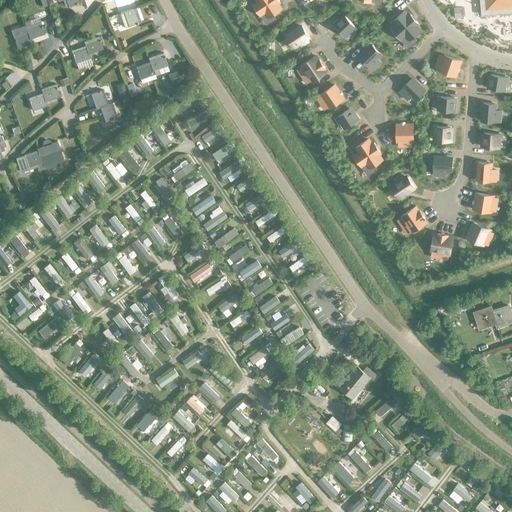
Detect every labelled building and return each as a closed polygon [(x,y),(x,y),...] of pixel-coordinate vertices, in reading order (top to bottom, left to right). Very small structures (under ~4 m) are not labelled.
[(113,0),(118,14),(119,14),(135,8),(136,8),(135,8),(132,0),(113,0)] [(281,10),(277,4),(279,2),(277,0),(256,0),(258,2),(253,5),(259,15),(265,12),(269,18),(271,22),(277,18),(275,14),(281,10)] [(511,0),(486,0),(487,8),(511,6),(511,0)] [(14,3),(8,5),(10,12),(16,9),(14,3)] [(240,14),(246,11),(241,3),(235,6),(240,14)] [(294,5),(298,22),(304,21),(305,23),(311,21),(307,3),(294,5)] [(291,7),(283,10),(290,31),(298,29),(291,7)] [(135,8),(119,14),(124,28),(141,22),(140,22),(135,8)] [(413,37),(420,31),(415,26),(418,24),(410,15),(408,17),(403,12),(392,21),(397,26),(392,30),(400,39),(404,35),(409,41),(412,44),(416,41),(413,37)] [(354,27),(345,17),(334,26),(344,36),(350,30),(353,33),(356,29),(354,27)] [(43,33),(39,23),(25,28),(29,39),(43,33)] [(25,28),(24,26),(10,31),(17,48),(30,43),(29,39),(25,28)] [(252,33),(258,46),(267,42),(265,35),(271,32),(269,26),(252,33)] [(308,37),(301,26),(286,37),(293,48),(299,44),(300,47),(308,41),(306,39),(308,37)] [(80,33),(74,35),(77,42),(82,40),(80,33)] [(99,37),(84,42),(86,46),(88,53),(103,48),(99,37)] [(83,42),(84,46),(70,51),(74,62),(88,58),(87,54),(83,42)] [(381,55),(371,45),(359,58),(369,68),(375,62),(378,65),(380,63),(377,60),(381,55)] [(275,70),(289,59),(283,52),(269,62),(275,70)] [(164,54),(149,59),(150,63),(153,70),(155,76),(170,71),(167,64),(164,54)] [(455,77),(460,61),(444,55),(443,57),(439,55),(438,59),(442,60),(438,71),(455,77)] [(324,68),(319,61),(318,61),(315,56),(300,66),(301,67),(297,70),(300,74),(304,72),(311,82),(326,72),(324,69),(324,68)] [(150,63),(136,68),(139,79),(141,83),(156,78),(155,76),(153,70),(150,63)] [(176,72),(168,75),(171,83),(179,81),(176,72)] [(507,83),(508,78),(505,78),(505,77),(491,75),(489,88),(503,91),(504,82),(507,83)] [(68,84),(66,77),(58,80),(60,86),(68,84)] [(290,94),(307,86),(303,79),(287,87),(290,94)] [(424,91),(411,79),(401,89),(408,95),(405,98),(407,100),(410,97),(414,101),(424,91)] [(5,81),(1,85),(5,90),(9,86),(5,81)] [(56,85),(42,90),(43,94),(45,101),(60,96),(56,85)] [(329,109),(343,99),(334,85),(319,95),(320,96),(316,99),(319,103),(323,101),(329,109)] [(167,87),(160,89),(164,100),(170,95),(167,87)] [(44,101),(40,90),(41,94),(27,99),(31,110),(45,105),(44,101)] [(103,90),(92,94),(97,109),(101,107),(108,105),(103,90)] [(198,100),(194,93),(174,106),(179,113),(198,100)] [(15,95),(11,100),(15,105),(20,100),(15,95)] [(453,112),(454,98),(440,97),(437,97),(436,102),(439,102),(439,111),(453,112)] [(108,105),(101,107),(106,122),(117,118),(112,103),(108,105)] [(500,114),(501,111),(494,110),(495,104),(483,103),(482,121),(493,122),(494,114),(500,114)] [(308,109),(310,119),(323,117),(321,107),(308,109)] [(357,120),(349,109),(338,117),(335,119),(338,123),(340,121),(345,128),(357,120)] [(209,116),(205,110),(187,121),(191,127),(209,116)] [(132,116),(125,118),(127,125),(134,123),(132,116)] [(171,141),(159,124),(153,129),(164,146),(171,141)] [(224,131),(219,124),(201,136),(206,142),(224,131)] [(413,142),(412,124),(396,125),(396,142),(407,142),(407,146),(411,146),(411,142),(413,142)] [(449,142),(450,128),(436,127),(433,127),(432,132),(436,132),(435,141),(449,142)] [(153,151),(140,134),(134,138),(147,155),(153,151)] [(500,140),(501,135),(498,135),(484,134),(483,147),(497,148),(497,139),(500,140)] [(382,161),(378,155),(380,153),(374,143),(371,145),(368,139),(355,147),(359,153),(354,156),(360,166),(365,163),(369,169),(372,173),(376,170),(374,166),(382,161)] [(235,148),(230,141),(212,154),(216,161),(235,148)] [(47,145),(36,149),(39,155),(43,167),(58,161),(63,159),(60,151),(57,142),(47,145)] [(140,167),(126,149),(121,153),(134,171),(140,167)] [(23,156),(15,158),(20,172),(36,166),(37,168),(36,170),(40,173),(44,171),(43,167),(39,155),(38,155),(37,151),(23,156)] [(81,152),(74,154),(77,163),(84,160),(81,152)] [(451,170),(452,159),(434,157),(433,169),(442,170),(441,176),(444,176),(445,170),(451,170)] [(242,167),(238,160),(219,172),(224,179),(242,167)] [(111,162),(105,167),(115,179),(127,171),(120,163),(115,167),(111,162)] [(195,168),(191,162),(173,174),(177,180),(195,168)] [(489,170),(490,164),(478,163),(477,181),(489,182),(489,173),(496,173),(496,170),(489,170)] [(104,187),(93,171),(86,175),(98,191),(104,187)] [(257,181),(253,175),(237,185),(241,192),(257,181)] [(414,188),(406,177),(404,178),(403,176),(395,181),(397,184),(391,187),(398,198),(414,188)] [(173,194),(161,177),(155,181),(167,198),(173,194)] [(207,184),(203,177),(184,190),(188,196),(207,184)] [(90,199),(76,182),(70,187),(84,204),(90,199)] [(157,205),(144,190),(140,194),(152,209),(157,205)] [(268,197),(264,191),(244,203),(249,209),(268,197)] [(490,212),(492,202),(496,202),(497,198),(493,198),(493,196),(475,193),(473,209),(490,212)] [(73,212),(60,195),(53,200),(66,217),(73,212)] [(216,202),(211,195),(191,208),(196,215),(216,202)] [(141,218),(130,204),(124,208),(135,222),(141,218)] [(424,219),(419,211),(415,206),(400,216),(401,217),(397,220),(400,224),(404,221),(411,232),(426,223),(424,219)] [(60,226),(45,207),(38,212),(53,231),(60,226)] [(48,233),(34,209),(27,213),(41,237),(48,233)] [(275,216),(272,210),(255,221),(258,226),(275,216)] [(226,217),(222,211),(203,224),(207,231),(226,217)] [(126,230),(114,215),(108,219),(120,234),(126,230)] [(183,234),(170,217),(164,221),(177,239),(183,234)] [(489,231),(489,230),(473,223),(466,238),(483,245),(487,235),(491,237),(492,233),(489,231)] [(109,242),(95,224),(88,229),(102,247),(109,242)] [(35,243),(40,239),(29,225),(24,229),(35,243)] [(165,243),(153,226),(146,231),(159,247),(165,243)] [(238,234),(234,227),(214,242),(219,248),(238,234)] [(286,232),(283,227),(267,237),(270,242),(286,232)] [(449,255),(452,237),(446,236),(447,235),(437,234),(437,235),(433,234),(430,252),(443,254),(442,259),(447,260),(448,255),(449,255)] [(28,253),(15,235),(9,240),(22,257),(28,253)] [(94,255),(79,237),(72,243),(87,261),(94,255)] [(151,257),(138,239),(131,244),(145,262),(151,257)] [(301,246),(296,239),(279,250),(283,257),(301,246)] [(205,250),(200,243),(183,255),(188,262),(205,250)] [(250,251),(246,245),(229,257),(233,263),(250,251)] [(11,262),(0,247),(0,262),(4,267),(11,262)] [(76,267),(66,252),(60,256),(71,271),(76,267)] [(135,271),(124,255),(118,259),(130,275),(135,271)] [(306,262),(303,257),(289,266),(293,271),(306,262)] [(262,267),(258,260),(240,272),(244,279),(262,267)] [(61,279),(48,263),(42,268),(55,284),(61,279)] [(213,270),(208,263),(189,274),(194,282),(213,270)] [(282,272),(288,269),(285,263),(279,267),(282,272)] [(118,281),(105,264),(99,268),(112,285),(118,281)] [(124,287),(129,283),(122,274),(118,277),(124,287)] [(177,292),(163,274),(157,279),(170,297),(177,292)] [(103,293),(90,275),(83,280),(97,298),(103,293)] [(45,292),(33,276),(28,280),(40,295),(45,292)] [(273,283),(269,277),(251,289),(256,295),(273,283)] [(223,286),(220,281),(206,289),(209,294),(223,286)] [(61,297),(72,289),(70,285),(58,294),(61,297)] [(19,290),(12,295),(19,305),(14,309),(19,315),(31,306),(19,290)] [(90,310),(76,292),(70,296),(84,314),(90,310)] [(162,310),(149,292),(142,296),(155,315),(162,310)] [(239,300),(234,294),(218,306),(222,313),(239,300)] [(280,302),(276,296),(259,307),(263,314),(280,302)] [(71,317),(58,300),(52,304),(65,322),(71,317)] [(29,319),(44,307),(40,301),(24,313),(29,319)] [(146,320),(134,303),(129,306),(142,324),(146,320)] [(441,306),(438,312),(444,315),(447,308),(441,306)] [(495,324),(496,328),(511,322),(511,320),(507,306),(491,311),(495,324)] [(479,329),(495,324),(491,311),(490,307),(473,313),(479,329)] [(133,332),(119,313),(112,318),(127,337),(133,332)] [(188,330),(175,313),(168,318),(182,335),(188,330)] [(246,318),(243,313),(230,322),(233,327),(246,318)] [(290,320),(286,314),(270,324),(274,330),(290,320)] [(60,324),(55,317),(37,331),(43,338),(60,324)] [(304,333),(299,326),(283,337),(288,344),(304,333)] [(262,333),(258,327),(241,338),(246,345),(262,333)] [(117,343),(107,329),(102,332),(112,346),(117,343)] [(172,346),(159,330),(154,334),(167,351),(172,346)] [(154,355),(140,339),(134,345),(147,361),(154,355)] [(80,348),(74,343),(61,360),(66,365),(80,348)] [(314,350),(308,344),(293,359),(299,365),(314,350)] [(269,352),(264,346),(249,358),(253,364),(269,352)] [(201,357),(196,350),(182,361),(187,368),(201,357)] [(99,359),(92,354),(78,371),(84,376),(99,359)] [(139,374),(125,356),(120,360),(134,378),(139,374)] [(135,357),(131,359),(134,366),(139,364),(135,357)] [(218,360),(207,371),(230,391),(240,380),(218,360)] [(282,368),(276,361),(260,374),(265,381),(282,368)] [(373,380),(377,375),(366,366),(362,371),(356,366),(339,387),(352,399),(370,378),(373,380)] [(112,374),(106,368),(93,384),(99,389),(112,374)] [(179,375),(173,368),(156,380),(162,388),(179,375)] [(130,386),(123,380),(108,397),(114,403),(130,386)] [(219,396),(204,382),(198,388),(214,403),(219,396)] [(503,382),(495,384),(498,390),(502,396),(507,394),(505,388),(503,382)] [(318,385),(315,389),(321,394),(325,390),(318,385)] [(143,400),(137,395),(123,411),(129,416),(143,400)] [(204,410),(191,397),(186,402),(199,415),(204,410)] [(397,403),(392,397),(376,411),(381,417),(397,403)] [(159,415),(152,408),(136,425),(143,431),(159,415)] [(251,423),(235,408),(230,413),(246,428),(251,423)] [(195,426),(178,410),(173,416),(189,432),(195,426)] [(412,416),(407,410),(391,425),(396,430),(412,416)] [(331,416),(324,423),(334,431),(338,434),(341,431),(337,427),(340,424),(331,416)] [(246,435),(231,420),(227,424),(242,439),(246,435)] [(435,434),(424,422),(411,435),(416,439),(422,433),(425,437),(427,435),(430,438),(435,434)] [(353,425),(343,424),(341,440),(352,441),(353,425)] [(169,432),(163,427),(151,440),(156,445),(169,432)] [(392,447),(377,431),(373,436),(387,451),(392,447)] [(237,453),(222,438),(216,444),(231,459),(237,453)] [(447,443),(441,438),(428,454),(434,459),(447,443)] [(277,456),(261,439),(256,444),(273,461),(277,456)] [(182,445),(177,441),(166,453),(170,457),(182,445)] [(371,468),(355,452),(350,456),(366,473),(371,468)] [(223,469),(207,454),(202,460),(218,474),(223,469)] [(267,471),(251,455),(246,461),(261,476),(267,471)] [(355,478),(339,462),(333,468),(348,484),(355,478)] [(487,476),(471,463),(467,469),(482,482),(487,476)] [(431,478),(414,464),(409,469),(427,484),(431,478)] [(207,480),(192,468),(188,474),(202,485),(207,480)] [(251,485),(238,471),(234,476),(247,489),(251,485)] [(339,493),(324,476),(317,482),(333,498),(339,493)] [(392,483),(385,478),(371,497),(378,502),(392,483)] [(511,487),(502,480),(498,485),(511,495),(511,487)] [(316,499),(301,482),(296,487),(310,504),(316,499)] [(422,496),(405,482),(400,489),(417,502),(422,496)] [(239,496),(224,483),(219,488),(233,502),(239,496)] [(473,496),(457,483),(452,489),(468,502),(473,496)] [(283,490),(273,500),(286,511),(297,511),(302,507),(283,490)] [(224,511),(226,510),(212,496),(206,502),(215,511),(224,511)] [(402,511),(405,508),(389,496),(385,502),(397,511),(402,511)] [(363,497),(348,511),(357,511),(367,502),(363,497)] [(457,511),(443,500),(438,506),(444,511),(457,511)] [(492,511),(479,502),(475,508),(480,511),(492,511)]
